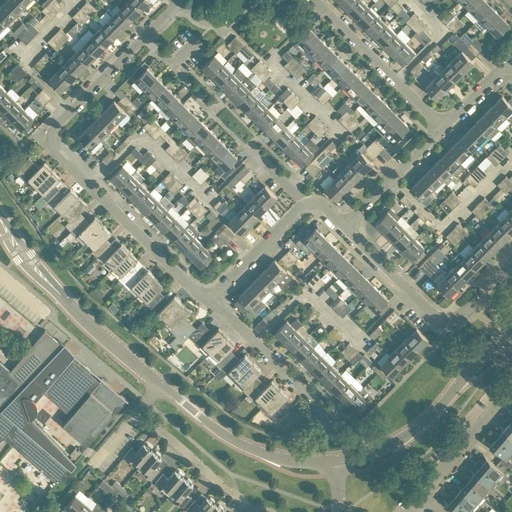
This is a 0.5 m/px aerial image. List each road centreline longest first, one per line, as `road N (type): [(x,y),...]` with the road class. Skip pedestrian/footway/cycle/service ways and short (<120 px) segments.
road 1 (residential): [(210,302),(41,141),(141,39)]
road 2 (residential): [(306,204),(141,39)]
road 3 (tertiary): [(159,384),(77,313),(0,217)]
road 4 (tertiary): [(502,344),(395,444),(338,461)]
road 5 (tertiary): [(338,461),(300,462),(244,446),(159,384)]
road 6 (residential): [(335,439),(326,414),(210,302)]
road 7 (residential): [(443,128),(314,0)]
road 8 (residential): [(475,301),(444,325),(345,227)]
road 9 (residential): [(249,511),(134,415)]
road 10 (residential): [(423,499),(511,381)]
road 11 (residential): [(345,227),(443,128)]
road 12 (residential): [(306,204),(210,302)]
